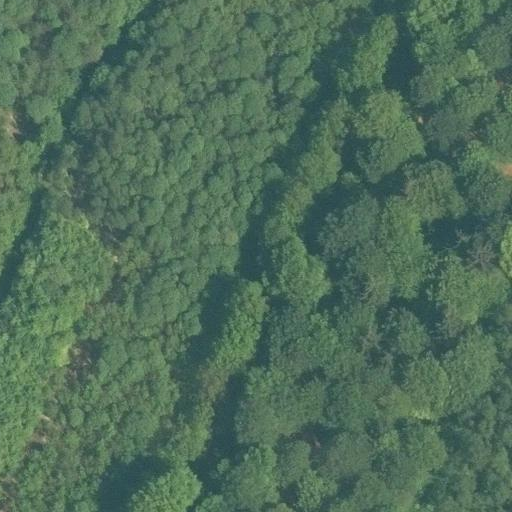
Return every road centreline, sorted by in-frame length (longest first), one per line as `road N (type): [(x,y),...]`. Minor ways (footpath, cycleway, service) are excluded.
road 1 (track): [(423,0),(180,511)]
road 2 (track): [(425,511),(511,334)]
